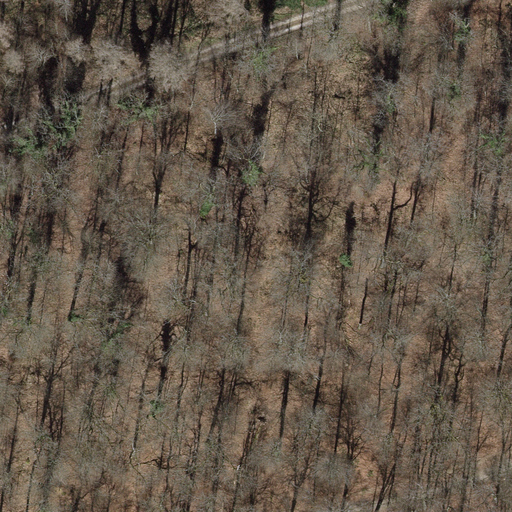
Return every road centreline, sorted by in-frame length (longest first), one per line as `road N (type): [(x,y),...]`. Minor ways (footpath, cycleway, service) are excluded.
road 1 (track): [(0,133),(383,0)]
road 2 (track): [(335,511),(511,455)]
